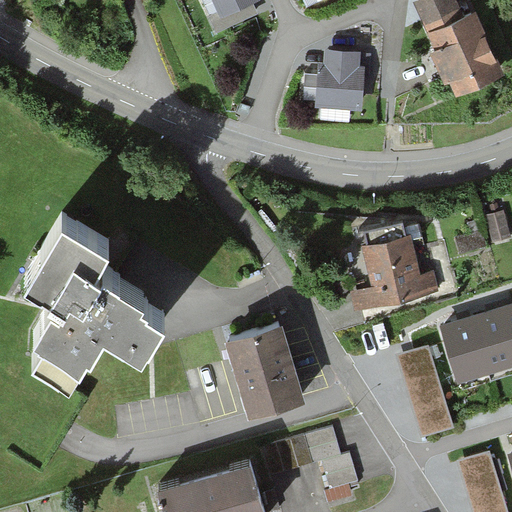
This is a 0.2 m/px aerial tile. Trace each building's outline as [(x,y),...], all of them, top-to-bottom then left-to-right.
[(205,0),(218,26),(256,8),(251,0),(205,0)] [(414,0),(427,28),(465,10),(459,0),(414,0)] [(457,90),(505,67),(476,5),(465,10),(427,28),(435,44),(431,47),(440,66),(445,77),(450,75),(457,90)] [(362,45),(326,43),(325,57),(319,57),(318,71),(307,70),(305,96),(316,97),(316,101),(362,104),(363,82),(364,73),(370,74),(371,50),(361,49),(362,45)] [(511,231),(505,207),(486,212),(493,238),(511,232),(511,231)] [(35,358),(68,377),(100,320),(144,344),(168,301),(99,262),(111,240),(60,212),(25,275),(58,293),(38,328),(48,334),(35,358)] [(485,242),(478,217),(468,220),(471,231),(456,235),(460,250),(485,242)] [(350,288),(354,307),(440,287),(435,266),(421,269),(412,229),(404,231),(401,218),(365,227),(368,239),(362,240),(372,283),(350,288)] [(511,360),(511,298),(508,300),(491,305),(463,314),(441,321),(458,377),(511,360)] [(248,409),(297,395),(275,319),(226,333),(248,409)] [(429,340),(396,350),(421,433),(455,423),(429,340)] [(246,452),(253,477),(315,458),(323,485),(357,475),(349,447),(339,450),(332,426),(246,452)] [(510,511),(490,447),(457,457),(474,511),(510,511)] [(156,479),(165,511),(263,511),(253,477),(246,452),(156,479)]
